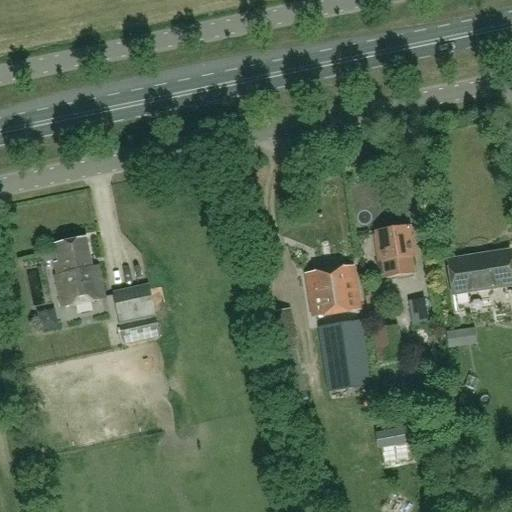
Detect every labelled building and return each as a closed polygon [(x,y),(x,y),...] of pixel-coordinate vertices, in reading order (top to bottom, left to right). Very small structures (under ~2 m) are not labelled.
[(413,276),(412,270),(410,259),(414,259),(410,228),(376,232),(381,263),(385,263),(386,280),(413,276)] [(58,261),(54,261),(56,273),(56,274),(62,307),(104,300),(97,264),(92,265),(88,239),(55,245),(58,261)] [(511,262),(511,253),(448,263),(455,313),(457,313),(454,295),(511,285),(511,262)] [(353,268),(306,274),(311,317),(359,311),(353,268)] [(122,338),(158,330),(148,286),(113,293),(122,338)] [(58,306),(43,311),(48,325),(62,321),(58,306)] [(309,406),(296,350),(297,350),(294,338),(297,338),(290,309),(266,314),(275,355),(276,354),(285,395),(283,395),(286,412),(309,406)] [(319,327),(328,391),(371,385),(362,322),(319,327)] [(396,325),(371,329),(376,363),(401,359),(396,325)] [(415,430),(374,438),(377,453),(418,446),(415,430)]
